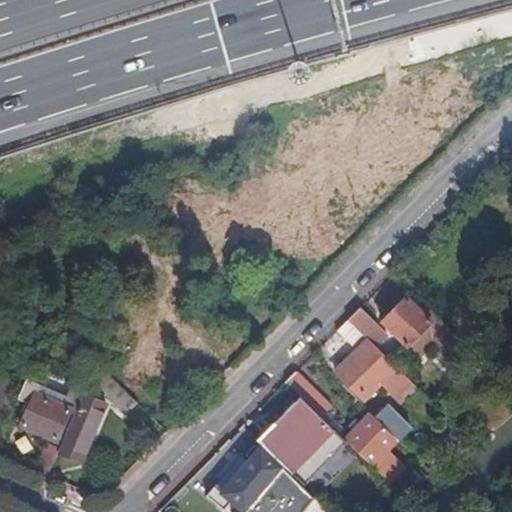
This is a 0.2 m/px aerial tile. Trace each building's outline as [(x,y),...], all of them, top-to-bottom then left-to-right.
[(464,343),(413,292),(407,298),(407,297),(382,323),(406,347),(422,331),(433,342),(450,358),(464,343)] [(387,333),(361,308),(349,321),(375,346),(387,333)] [(415,385),(375,346),(349,321),(338,332),(358,351),(336,373),(364,400),(382,381),(401,400),(415,385)] [(84,393),(85,390),(73,385),(71,389),(67,397),(41,386),(44,378),(31,373),(19,401),(32,406),(23,426),(57,441),(71,409),(76,412),(84,393)] [(332,407),(297,373),(288,382),(323,417),(332,407)] [(0,425),(17,387),(4,375),(0,382),(0,425)] [(138,403),(109,375),(99,385),(109,394),(107,397),(126,415),(138,403)] [(60,449),(59,451),(78,459),(103,400),(84,393),(76,412),(60,449)] [(411,429),(388,406),(376,417),(398,439),(400,440),(411,429)] [(388,448),(398,439),(376,417),(373,414),(347,440),(390,483),(406,466),(388,448)] [(262,444),(244,426),(228,443),(237,452),(243,446),(253,455),(262,444)] [(390,483),(347,440),(330,456),(334,461),(350,477),(357,471),(364,478),(379,493),(390,483)] [(59,451),(60,449),(48,445),(37,470),(49,475),(59,451)] [(308,506),(315,496),(290,471),(288,470),(278,483),(266,474),(262,479),(247,467),(232,487),(255,505),(252,510),(254,511),(304,511),(308,507),(308,506)]
